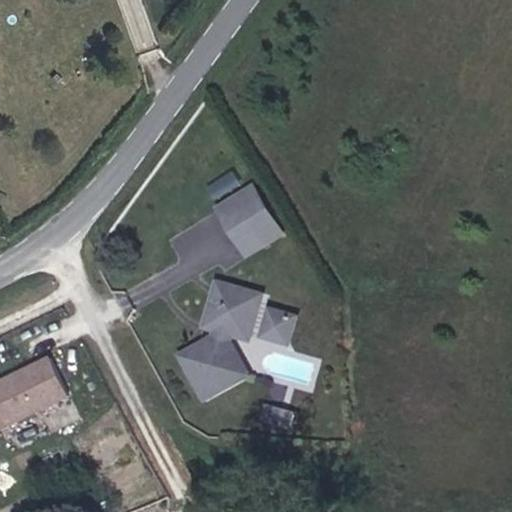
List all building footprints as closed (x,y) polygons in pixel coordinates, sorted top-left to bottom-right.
[(238,240),(272,219),(251,185),(217,206),(238,240)] [(272,219),(238,240),(246,253),(280,232),(272,219)] [(258,292),(217,281),(206,322),(215,325),(213,335),(182,353),(205,393),(244,370),(224,338),(227,328),(247,333),(258,292)] [(291,311),(265,304),(258,331),(284,338),(291,311)] [(0,429),(65,403),(49,364),(0,383),(0,429)] [(270,402),(267,418),(295,423),(298,407),(270,402)]
